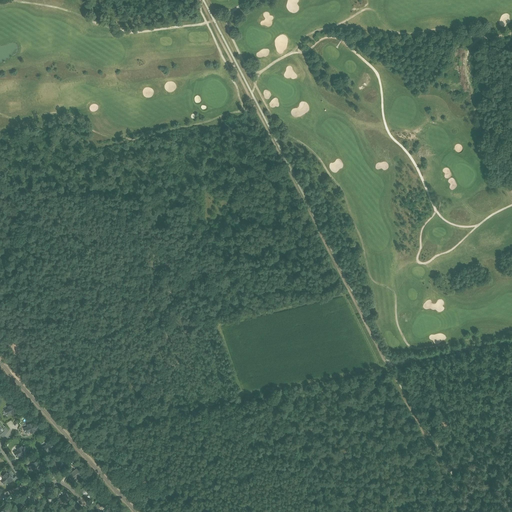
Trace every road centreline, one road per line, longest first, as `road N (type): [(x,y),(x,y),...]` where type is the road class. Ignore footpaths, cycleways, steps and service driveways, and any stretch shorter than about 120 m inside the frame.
road 1 (track): [(199,0),(461,511)]
road 2 (track): [(386,364),(511,342)]
